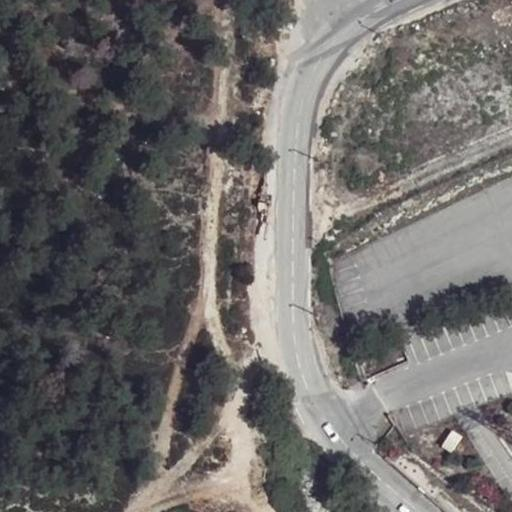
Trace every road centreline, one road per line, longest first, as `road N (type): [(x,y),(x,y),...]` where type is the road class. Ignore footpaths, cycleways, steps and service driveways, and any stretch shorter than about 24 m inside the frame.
road 1 (residential): [(401,0),(328,49),(296,114),(288,265),(291,345),(308,411),(405,511)]
road 2 (track): [(225,0),(206,302),(247,371)]
road 3 (track): [(125,511),(230,411)]
